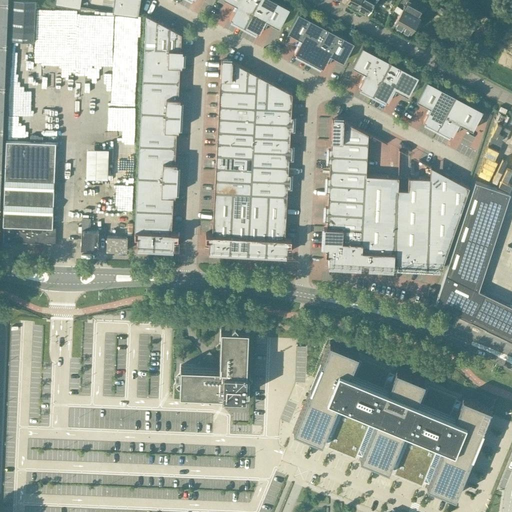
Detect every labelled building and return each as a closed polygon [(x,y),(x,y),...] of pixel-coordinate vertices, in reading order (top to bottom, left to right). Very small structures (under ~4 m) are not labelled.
[(12,0),(11,40),(34,42),(36,1),(25,0),(12,0)] [(139,0),(113,0),(112,10),(138,14),(139,0)] [(256,31),(259,33),(266,19),(279,26),(289,7),(276,0),(229,0),(236,4),(229,17),(232,18),(231,19),(256,32),(256,31)] [(360,0),(357,7),(367,13),(374,0),(360,0)] [(393,25),(410,34),(419,17),(418,16),(422,9),(406,0),(407,0),(405,0),(399,0),(396,5),(394,10),(400,13),(393,25)] [(321,65),(323,67),(330,54),(343,61),(354,41),(298,12),(288,31),(301,38),(294,51),(296,52),(296,53),(320,66),(321,65)] [(181,32),(146,13),(134,234),(139,235),(138,244),(172,246),(172,237),(178,237),(178,231),(171,231),(173,194),(176,194),(178,161),(175,160),(176,129),(179,129),(181,96),(178,96),(180,64),(183,64),(183,47),(181,47),(181,32)] [(385,100),(388,101),(395,88),(408,95),(418,75),(362,46),(352,65),(365,72),(358,85),(361,87),(360,87),(385,100)] [(205,238),(209,238),(208,248),(209,248),(209,249),(286,253),(286,252),(287,243),(291,243),(291,237),(284,236),(287,186),(289,186),(290,172),(288,172),(289,158),(291,158),(292,144),(289,143),(290,129),(292,129),(293,115),(291,115),(292,92),(233,60),(232,60),(232,58),(231,58),(231,57),(222,57),(222,58),(221,58),(221,60),(212,233),(205,232),(205,238)] [(450,134),(452,135),(459,122),(472,129),(483,109),(427,80),(417,99),(430,106),(423,119),(425,121),(425,122),(449,135),(450,134)] [(332,118),(330,147),(328,146),(327,161),(330,161),(329,175),(326,175),(325,189),(328,189),(328,203),(325,203),(324,218),(327,218),(326,225),(323,225),(322,245),(324,245),(324,246),(325,246),(325,253),(329,253),(328,262),(329,262),(329,263),(360,265),(360,264),(361,264),(361,260),(368,261),(368,264),(368,265),(393,267),(393,265),(394,266),(394,262),(400,262),(400,266),(401,266),(401,267),(439,269),(439,268),(440,268),(440,265),(442,265),(469,186),(451,176),(450,188),(430,187),(431,176),(408,175),(408,188),(398,188),(398,175),(366,173),(368,132),(344,119),(344,117),(342,117),(343,116),(333,116),(333,117),(332,117),(332,118)] [(2,241),(55,243),(56,226),(52,226),(55,142),(6,140),(2,241)] [(80,248),(97,249),(98,230),(88,229),(89,217),(82,217),(80,248)] [(106,249),(126,250),(127,236),(107,235),(106,249)] [(435,303),(511,339),(511,305),(445,273),(435,303)] [(222,397),(249,398),(249,382),(252,379),(250,376),(250,371),(246,371),(248,328),(238,328),(238,326),(235,322),(231,325),(231,327),(221,327),(219,366),(180,364),(180,375),(178,374),(174,378),(178,381),(180,381),(179,391),(222,393),(222,397)] [(415,473),(428,479),(426,483),(455,495),(489,413),(491,406),(462,395),(461,399),(423,384),(425,379),(396,367),(394,372),(356,356),(358,352),(329,340),(293,429),(322,440),(324,436),(361,451),(360,456),(375,462),(388,468),(390,463),(404,469),(405,472),(408,471),(410,471),(411,474),(415,473)]
